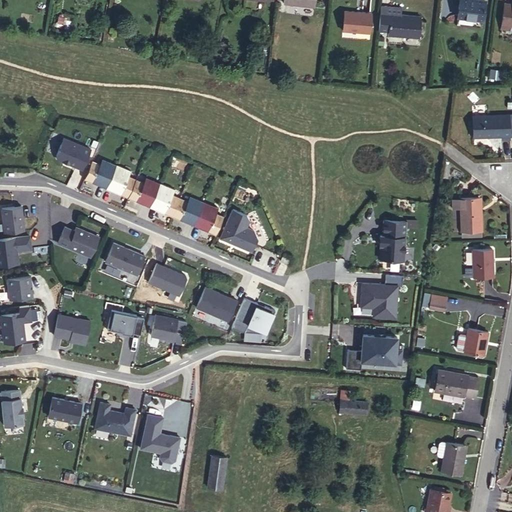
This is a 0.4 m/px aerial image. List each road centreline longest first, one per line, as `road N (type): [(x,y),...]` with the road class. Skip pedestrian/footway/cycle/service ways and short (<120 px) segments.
road 1 (residential): [(0,181),(49,182),(291,285),(299,318),(295,353),(218,347),(142,383),(37,357),(0,361)]
road 2 (residential): [(478,511),(511,335)]
